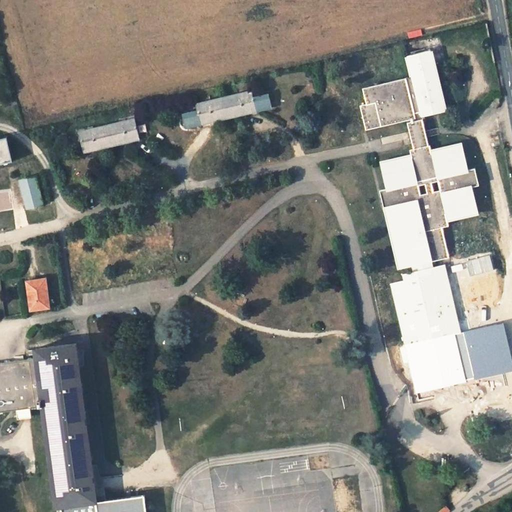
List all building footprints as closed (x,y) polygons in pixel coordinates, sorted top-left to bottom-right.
[(430,51),(408,56),(412,77),(363,88),(366,104),(360,105),(365,130),(406,121),(413,149),(409,150),(411,158),(381,165),(386,189),(379,191),(383,210),(386,209),(400,269),(410,267),(411,273),(401,275),(402,281),(389,284),(403,346),(459,333),(443,265),(431,268),(430,262),(448,258),(441,228),(448,226),(446,219),(476,212),(470,188),(478,186),(474,169),(467,170),(461,146),(431,153),(429,146),(428,146),(423,123),(425,123),(424,117),(444,112),(430,51)] [(252,91),(195,104),(197,110),(182,114),(184,126),(271,105),(269,93),(253,97),(252,91)] [(135,119),(78,132),(83,150),(139,137),(135,119)] [(0,163),(13,160),(8,136),(0,137),(0,163)] [(19,179),(24,210),(42,207),(38,176),(19,179)] [(42,279),(26,281),(30,310),(49,307),(46,289),(43,289),(42,279)] [(0,411),(42,406),(56,506),(61,505),(61,511),(146,511),(144,495),(96,501),(76,342),(34,347),(36,358),(0,362),(0,411)]
